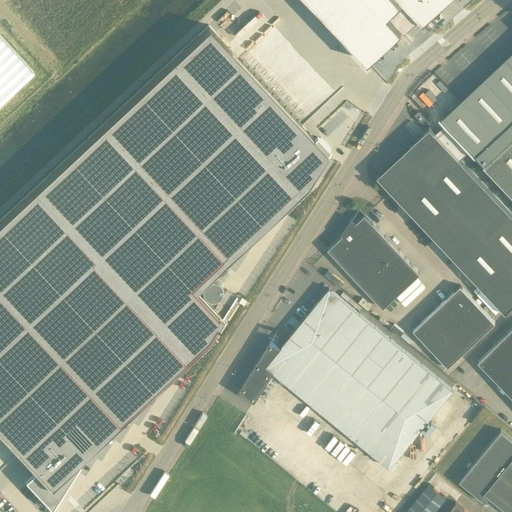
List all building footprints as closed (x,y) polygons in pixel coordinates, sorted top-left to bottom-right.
[(422,25),(448,0),(309,0),(375,69),(422,25)] [(223,316),(196,287),(307,183),(312,174),(313,175),(320,163),(319,162),(323,158),(330,148),(320,137),(317,140),(208,25),(0,219),(0,429),(39,472),(28,482),(52,507),(60,494),(56,489),(60,485),(74,473),(75,471),(74,471),(87,452),(209,337),(223,316)] [(0,37),(0,94),(28,69),(0,37)] [(511,50),(440,118),(463,143),(475,155),(511,119),(511,50)] [(430,87),(421,95),(429,105),(439,97),(430,87)] [(414,114),(421,122),(426,118),(418,110),(414,114)] [(323,256),(318,261),(447,366),(505,311),(511,304),(511,215),(500,203),(510,193),(511,194),(511,119),(475,155),(463,143),(454,152),(435,132),(429,126),(424,131),(425,132),(385,170),(380,175),(378,174),(377,175),(386,184),(377,192),(378,192),(369,201),(369,200),(360,208),(368,216),(336,247),(324,258),(323,256)] [(453,389),(329,287),(281,346),(270,339),(237,390),(254,401),(273,371),(389,466),(453,389)] [(224,313),(236,295),(235,295),(226,289),(214,307),(224,313)] [(511,326),(478,361),(511,395),(511,326)] [(481,402),(465,420),(468,422),(484,405),(481,402)] [(304,511),(317,497),(220,417),(159,511),(304,511)] [(459,480),(485,501),(491,493),(511,509),(511,438),(501,429),(459,480)] [(433,511),(446,497),(428,483),(404,511),(433,511)] [(467,511),(455,501),(446,511),(467,511)] [(362,511),(353,503),(346,510),(347,511),(362,511)]
